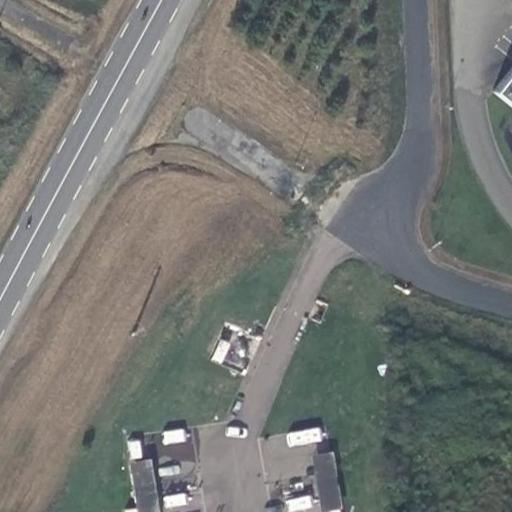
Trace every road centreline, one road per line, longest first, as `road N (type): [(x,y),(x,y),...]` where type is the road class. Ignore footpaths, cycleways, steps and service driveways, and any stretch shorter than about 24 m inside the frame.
road 1 (secondary): [(0,313),(171,0)]
road 2 (unclassified): [(420,0),(423,100),(415,154),(382,219)]
road 3 (unclassified): [(511,301),(423,276),(382,219)]
